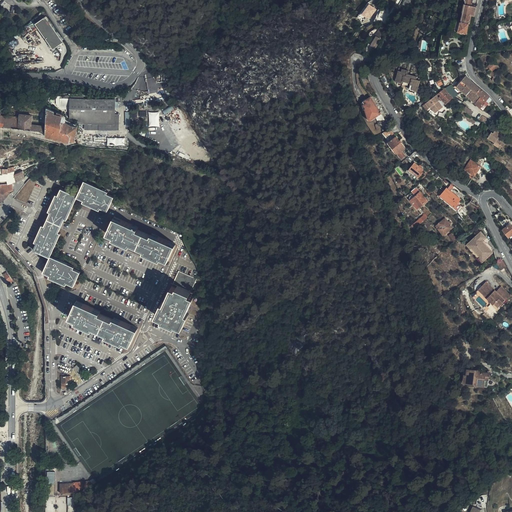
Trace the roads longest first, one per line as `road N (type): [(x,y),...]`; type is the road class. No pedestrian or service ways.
road 1 (tertiary): [(484,197),(425,157),(374,79),(373,59),(408,0)]
road 2 (residential): [(53,405),(51,312),(37,270),(17,245),(33,212)]
road 3 (residential): [(118,37),(140,60),(122,85),(46,75),(0,80)]
road 4 (residential): [(146,328),(178,236),(115,208)]
road 5 (tertiary): [(511,120),(469,69),(482,0)]
road 6 (tertiary): [(0,286),(12,340),(11,407)]
